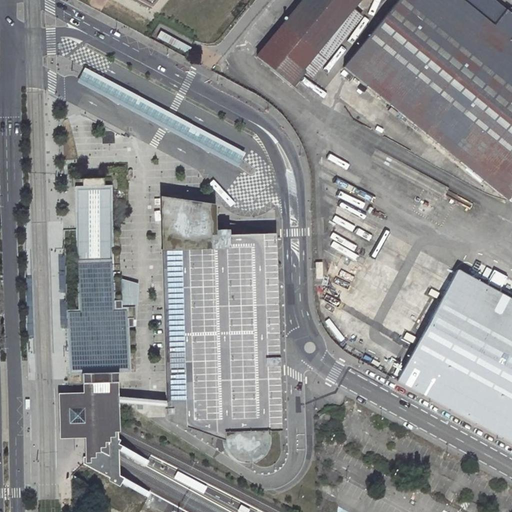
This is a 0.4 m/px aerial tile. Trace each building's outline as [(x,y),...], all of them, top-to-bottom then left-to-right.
[(298,0),(261,45),(291,68),(297,61),(305,67),(354,11),(345,4),(348,0),(298,0)] [(457,0),(393,0),(338,66),(500,201),(511,187),(511,17),(504,11),(490,27),(457,0)] [(504,11),(491,0),(457,0),(490,27),(504,11)] [(156,38),(187,54),(191,48),(160,31),(156,38)] [(252,56),(281,80),(291,68),(261,45),(252,56)] [(94,374),(116,373),(129,373),(129,372),(127,327),(135,327),(137,304),(138,284),(129,281),(121,279),(119,200),(111,200),(111,185),(101,186),(88,186),(84,186),(84,179),(74,179),(75,230),(63,230),(64,262),(67,375),(69,375),(81,374),(94,374)] [(206,204),(161,197),(163,304),(166,404),(166,409),(165,409),(165,414),(171,414),(171,421),(179,421),(179,425),(223,440),(226,450),(228,454),(232,458),(236,461),(241,462),(246,463),(251,462),(255,461),(260,458),(263,455),(266,450),(268,445),(268,440),(268,431),(281,431),(275,265),(274,233),(265,234),(265,228),(229,223),(207,220),(206,204)] [(511,303),(487,290),(459,275),(401,384),(511,444),(511,303)] [(94,374),(81,374),(81,383),(82,393),(82,416),(83,422),(83,438),(83,457),(82,457),(82,464),(87,467),(107,478),(107,480),(118,486),(120,483),(121,481),(123,478),(118,475),(118,468),(118,457),(117,450),(118,451),(121,446),(117,444),(119,440),(117,439),(117,433),(118,433),(118,430),(117,416),(117,402),(117,399),(117,381),(116,373),(112,373),(94,374)] [(82,416),(82,393),(57,393),(58,438),(83,438),(82,416)] [(207,486),(178,471),(175,479),(204,493),(207,486)]
